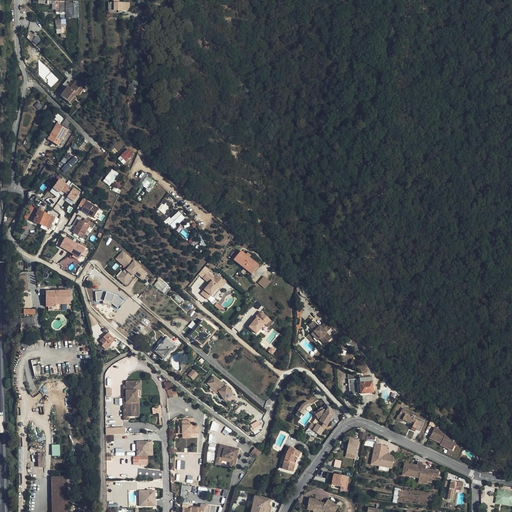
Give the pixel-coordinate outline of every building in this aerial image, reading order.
[(78,1),(66,1),(67,50),(74,58),(80,58),(78,1)] [(52,2),(52,11),(65,11),(64,2),(52,2)] [(121,2),(113,2),(113,11),(122,11),(126,10),(126,8),(130,8),(129,2),(121,2)] [(56,19),(56,33),(61,33),(61,24),(66,24),(66,19),(56,19)] [(132,80),(129,92),(135,94),(138,81),(132,80)] [(59,96),(67,103),(72,96),(73,97),(75,94),(76,95),(83,87),(75,81),(69,88),(66,87),(59,96)] [(72,96),(67,103),(69,104),(76,95),(75,94),(73,97),(72,96)] [(68,130),(61,126),(59,125),(60,123),(58,122),(49,137),(57,142),(56,144),(58,145),(62,138),(60,137),(61,135),(63,136),(64,137),(68,130)] [(123,164),(133,154),(127,149),(118,159),(123,164)] [(75,157),(63,169),(66,172),(78,160),(75,157)] [(103,182),(106,184),(112,177),(115,179),(118,175),(112,170),(103,182)] [(112,177),(106,184),(110,186),(115,179),(112,177)] [(146,177),(142,183),(151,188),(155,183),(146,177)] [(60,180),(54,189),(60,194),(66,185),(60,180)] [(81,194),(74,190),(68,198),(75,203),(81,194)] [(141,201),(144,204),(153,196),(150,193),(141,201)] [(165,200),(158,209),(163,214),(171,205),(165,200)] [(99,208),(88,202),(82,211),(94,218),(99,208)] [(24,218),(33,221),(37,209),(29,206),(24,218)] [(54,217),(50,216),(42,212),(43,210),(39,208),(33,222),(50,229),(54,217)] [(178,212),(169,221),(175,227),(184,217),(178,212)] [(81,220),(74,232),(83,238),(91,225),(94,227),(95,224),(86,218),(84,221),(81,220)] [(86,249),(66,238),(61,247),(81,258),(86,249)] [(240,255),(236,260),(253,274),(260,266),(251,259),(248,255),(243,252),(240,255)] [(142,280),(147,274),(140,268),(141,268),(134,262),(134,263),(127,257),(127,256),(123,253),(118,259),(129,268),(119,280),(125,285),(135,274),(142,280)] [(217,292),(226,281),(217,274),(215,277),(208,271),(203,277),(208,281),(210,282),(207,285),(201,292),(208,298),(211,294),(215,289),(217,292)] [(20,290),(28,290),(27,274),(19,275),(20,290)] [(270,282),(264,277),(258,283),(265,289),(270,282)] [(163,293),(168,286),(159,279),(154,285),(163,293)] [(70,304),(70,291),(55,291),(55,294),(46,294),(46,307),(49,306),(49,312),(61,311),(61,305),(70,304)] [(118,308),(124,301),(118,295),(105,291),(97,292),(97,301),(105,301),(113,303),(118,308)] [(269,326),(273,321),(260,310),(256,315),(257,316),(249,325),(256,332),(264,322),(268,325),(269,326)] [(34,324),(34,316),(21,318),(21,326),(34,324)] [(197,326),(188,336),(194,341),(196,338),(201,342),(204,338),(206,339),(214,330),(202,319),(197,325),(197,326)] [(331,329),(325,324),(321,328),(320,327),(319,328),(313,322),(309,327),(314,332),(313,333),(320,340),(319,340),(325,346),(332,339),(326,334),(331,329)] [(22,336),(37,333),(35,325),(20,329),(22,336)] [(204,338),(201,342),(196,338),(194,341),(201,347),(215,331),(214,330),(206,339),(204,338)] [(114,339),(107,333),(99,342),(103,344),(101,346),(105,350),(114,339)] [(313,333),(311,336),(317,342),(319,340),(320,340),(313,333)] [(154,350),(163,357),(170,349),(171,350),(174,345),(164,337),(154,350)] [(211,365),(199,355),(195,360),(206,370),(211,365)] [(40,375),(36,360),(31,361),(35,376),(40,375)] [(193,369),(188,375),(194,380),(199,374),(193,369)] [(218,391),(218,392),(224,400),(232,395),(226,386),(224,387),(221,385),(220,384),(218,382),(219,381),(213,376),(207,383),(211,387),(211,386),(218,391)] [(124,389),(124,416),(129,416),(135,416),(135,401),(135,396),(136,396),(136,381),(132,381),(126,381),(126,385),(126,389),(124,389)] [(371,381),(361,382),(362,394),(372,392),(371,381)] [(170,399),(178,396),(175,389),(168,391),(170,399)] [(303,405),(299,411),(303,413),(307,408),(311,405),(309,401),(304,404),(304,405),(303,405)] [(404,420),(414,426),(412,428),(417,430),(418,431),(422,423),(416,420),(413,416),(415,413),(404,407),(399,416),(403,418),(402,420),(404,420)] [(324,408),(315,413),(320,422),(324,425),(322,428),(318,425),(316,427),(312,423),(309,428),(320,436),(335,415),(331,410),(330,410),(329,410),(326,414),(324,408)] [(249,425),(254,433),(263,428),(258,420),(249,425)] [(179,426),(178,434),(182,434),(182,435),(183,435),(190,435),(191,435),(198,435),(198,428),(194,428),(191,427),(192,424),(192,422),(183,422),(183,427),(179,426)] [(212,422),(210,430),(218,431),(219,423),(212,422)] [(125,434),(125,427),(106,427),(106,441),(114,441),(113,434),(125,434)] [(436,427),(430,439),(440,443),(439,445),(448,449),(451,451),(455,443),(450,440),(450,439),(436,427)] [(349,439),(345,457),(355,459),(359,441),(349,439)] [(147,441),(136,441),(136,455),(147,454),(147,441)] [(374,443),(371,465),(379,466),(379,469),(386,470),(387,468),(393,469),(394,455),(388,454),(389,445),(374,443)] [(51,445),(52,456),(60,455),(59,444),(51,445)] [(230,458),(235,459),(237,448),(229,446),(229,447),(229,449),(224,449),(224,446),(225,446),(217,444),(216,455),(221,456),(230,458)] [(300,452),(289,446),(287,450),(284,449),(282,455),(285,455),(281,469),(288,471),(289,468),(293,469),(295,463),(292,462),(294,458),(297,459),(300,452)] [(255,447),(250,453),(257,458),(261,452),(255,447)] [(372,448),(366,447),(363,459),(369,461),(372,448)] [(133,456),(133,465),(148,464),(148,456),(133,456)] [(416,467),(405,466),(404,472),(408,472),(407,477),(419,479),(423,480),(423,482),(428,482),(432,483),(433,477),(438,478),(439,472),(428,471),(428,472),(426,471),(426,470),(426,467),(422,466),(423,464),(418,463),(417,468),(417,469),(415,469),(416,467)] [(351,478),(336,475),(335,480),(337,480),(336,486),(343,487),(342,490),(348,491),(351,478)] [(52,477),(53,511),(67,511),(66,477),(52,477)] [(463,482),(450,481),(449,488),(448,493),(445,492),(444,498),(447,499),(453,500),(455,490),(454,490),(454,487),(462,487),(463,488),(463,482)] [(439,494),(396,487),(394,503),(437,509),(439,494)] [(496,497),(495,504),(511,505),(511,489),(495,488),(494,497),(496,497)] [(154,505),(153,490),(138,490),(138,495),(140,495),(140,505),(154,505)] [(269,499),(258,496),(256,505),(254,504),(252,511),(268,511),(270,506),(268,505),(269,499)] [(309,499),(307,509),(313,510),(313,509),(323,511),(325,511),(334,511),(338,507),(327,499),(325,503),(318,502),(315,501),(316,500),(309,499)]
